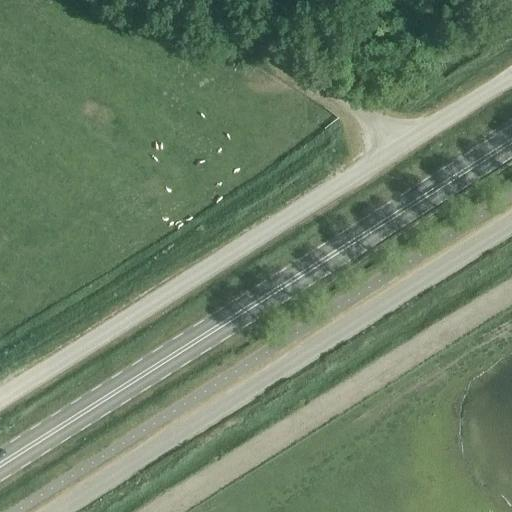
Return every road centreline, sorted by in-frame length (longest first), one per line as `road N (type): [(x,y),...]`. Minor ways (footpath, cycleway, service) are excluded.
road 1 (primary): [(0,468),(511,141)]
road 2 (unclassified): [(0,398),(511,76)]
road 3 (unclassified): [(57,511),(511,224)]
